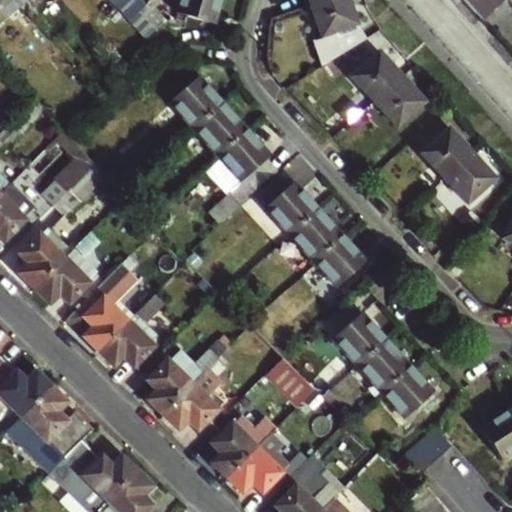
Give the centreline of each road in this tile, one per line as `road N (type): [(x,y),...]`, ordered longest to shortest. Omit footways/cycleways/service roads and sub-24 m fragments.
road 1 (residential): [(511,332),(486,329),(455,310),(266,101),(250,60),(261,0)]
road 2 (residential): [(222,511),(0,295)]
road 3 (residential): [(424,0),(511,98)]
